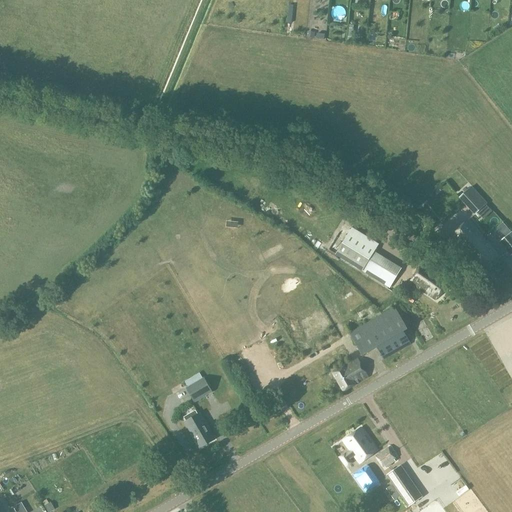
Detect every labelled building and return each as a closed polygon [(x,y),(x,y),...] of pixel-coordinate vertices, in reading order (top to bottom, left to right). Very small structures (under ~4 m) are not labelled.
[(471,186),(464,193),(474,205),(482,199),(471,186)] [(468,220),(449,236),(464,254),(483,238),(468,220)] [(335,255),(390,288),(402,269),(375,252),(379,244),(352,228),(335,255)] [(511,232),(502,240),(511,251),(511,232)] [(498,257),(483,238),(464,254),(479,272),(498,257)] [(451,284),(423,263),(409,283),(436,300),(451,284)] [(336,307),(343,319),(364,308),(357,295),(336,307)] [(378,348),(384,360),(411,345),(404,332),(408,330),(395,307),(368,322),(366,318),(357,323),(360,328),(349,334),(362,357),(378,348)] [(357,359),(333,374),(344,392),(368,378),(357,359)] [(255,380),(255,369),(247,369),(247,380),(255,380)] [(194,403),(213,393),(204,378),(203,379),(199,373),(185,382),(188,387),(186,389),(194,403)] [(196,411),(184,418),(186,422),(185,423),(200,448),(214,440),(199,415),(198,415),(196,411)] [(351,458),(354,456),(360,464),(377,451),(361,429),(343,441),(350,450),(339,458),(346,467),(354,462),(351,458)] [(383,469),(396,460),(389,448),(375,457),(383,469)] [(381,484),(368,465),(353,475),(366,494),(381,484)] [(422,497),(401,466),(386,476),(409,506),(422,497)] [(50,503),(44,506),(47,511),(49,511),(54,510),(50,503)]
